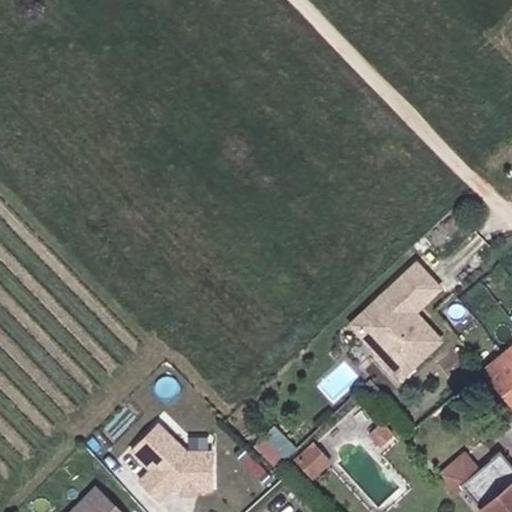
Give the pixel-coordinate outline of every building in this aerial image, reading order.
[(439,338),(390,286),(372,303),(383,314),(362,334),(401,374),(439,338)] [(383,314),(372,303),(351,323),(362,334),(383,314)] [(511,343),(487,366),(511,393),(511,343)] [(184,448),(156,420),(128,447),(147,467),(135,478),(155,498),(166,487),(208,488),(209,450),(184,448)] [(383,422),(373,432),(387,446),(397,435),(383,422)] [(330,463),(315,448),(302,461),(317,476),(330,463)] [(467,448),(441,470),(455,485),(480,464),(467,448)] [(478,511),(511,511),(511,472),(497,454),(457,485),(478,511)] [(118,511),(92,485),(64,511),(118,511)]
